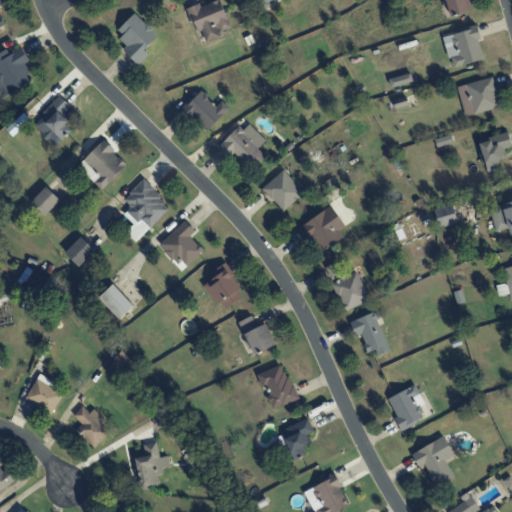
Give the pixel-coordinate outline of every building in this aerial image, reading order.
[(202,43),(221,37),(219,31),(230,27),(220,0),(218,0),(201,6),(200,3),(190,7),(202,43)] [(256,0),(264,8),(272,0),(256,0)] [(469,0),(445,0),(450,16),(472,10),(469,0)] [(116,32),(128,43),(122,49),(138,65),(149,54),(145,50),(158,36),(134,13),(116,32)] [(484,59),(476,26),(443,34),(451,67),(484,59)] [(7,49),(0,52),(0,93),(2,98),(32,80),(23,64),(29,61),(22,47),(10,54),(7,49)] [(457,86),(465,116),(500,107),(492,77),(457,86)] [(208,131),(229,107),(221,100),(217,105),(200,89),(183,108),(208,131)] [(33,125),(56,146),(71,130),(65,124),(71,117),(65,112),(70,106),(60,96),(33,125)] [(393,99),(395,108),(408,105),(406,96),(393,99)] [(266,140),(245,120),(220,147),(230,156),(233,152),(252,171),(266,156),(258,148),(266,140)] [(479,140),(487,172),(500,168),(498,160),(507,157),(504,148),(511,146),(508,133),(479,140)] [(435,139),(437,147),(453,143),(450,135),(435,139)] [(77,166),(102,190),(127,164),(103,140),(77,166)] [(283,211),(304,192),(283,169),(262,188),(283,211)] [(124,214),(134,224),(126,232),(136,242),(170,207),(143,180),(124,199),(131,207),(124,214)] [(30,202),(44,216),(60,201),(46,186),(30,202)] [(509,202),(489,207),(495,231),(508,228),(510,235),(511,234),(511,195),(508,196),(509,202)] [(324,250),(343,237),(339,231),(345,227),(331,206),(297,228),(311,250),(320,244),(324,250)] [(438,227),(457,224),(453,206),(434,209),(438,227)] [(190,236),(195,230),(184,220),(159,246),(177,264),(181,260),(187,266),(203,249),(190,236)] [(65,253),(80,267),(95,250),(80,236),(65,253)] [(222,310),(245,295),(223,264),(210,273),(214,278),(204,284),(222,310)] [(511,265),(503,268),(507,283),(496,285),(499,296),(509,293),(511,300),(511,299),(511,265)] [(345,311),(370,299),(356,271),(332,283),(345,311)] [(120,318),(134,306),(113,284),(100,296),(120,318)] [(458,304),(464,302),(460,289),(453,292),(458,304)] [(378,355),(390,350),(373,312),(350,322),(356,336),(360,334),(368,352),(375,349),(378,355)] [(266,323),(257,327),(252,315),(239,322),(254,354),(276,344),(266,323)] [(123,373),(134,362),(122,350),(110,361),(123,373)] [(257,374),(262,387),(264,386),(273,409),(297,399),(283,363),(257,374)] [(50,388),(53,381),(38,374),(26,400),(53,412),(62,393),(50,388)] [(424,403),(415,384),(387,399),(402,430),(425,418),(419,405),(424,403)] [(94,409),(90,413),(83,406),(73,415),(82,424),(75,431),(93,449),(108,433),(96,422),(102,417),(94,409)] [(307,434),(314,431),(308,418),(280,431),(294,460),(306,454),(302,446),(311,443),(307,434)] [(411,453),(418,467),(424,464),(435,487),(454,477),(445,459),(453,455),(444,436),(411,453)] [(159,483),(157,471),(171,469),(168,455),(159,457),(156,441),(143,444),(145,453),(134,455),(140,487),(159,483)] [(5,470),(0,463),(0,490),(16,478),(7,468),(5,470)] [(304,490),(314,511),(334,511),(350,505),(335,475),(304,490)] [(447,510),(448,511),(493,511),(489,506),(481,511),(470,495),(447,510)]
